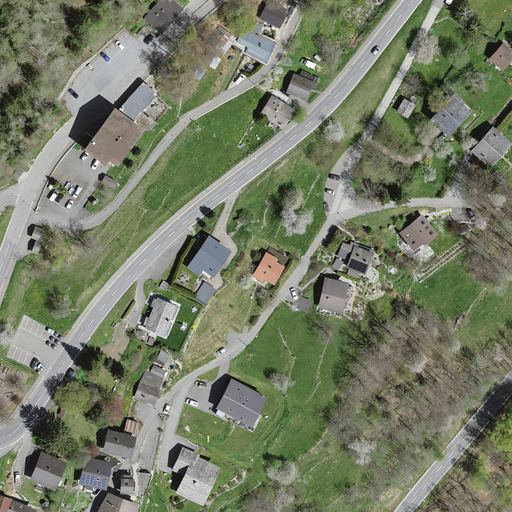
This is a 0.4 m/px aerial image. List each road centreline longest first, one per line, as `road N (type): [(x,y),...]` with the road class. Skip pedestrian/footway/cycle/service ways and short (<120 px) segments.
road 1 (residential): [(439,0),(347,168),(339,217),(250,337),(165,398),(132,460),(89,511)]
road 2 (tertiary): [(412,0),(301,129),(136,266),(22,421),(0,439)]
road 3 (residential): [(301,0),(259,75),(182,122),(104,214),(76,225),(21,215)]
road 4 (tertiary): [(28,195),(56,145),(178,22)]
road 5 (tertiary): [(405,511),(511,380)]
